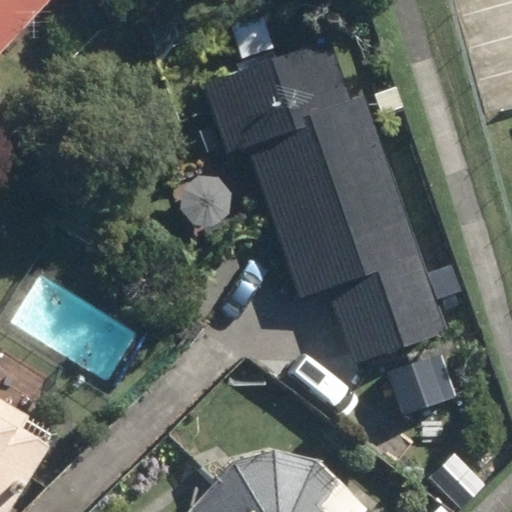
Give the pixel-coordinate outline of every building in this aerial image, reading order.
[(0,0),(0,55),(51,0),(0,0)] [(440,338),(359,106),(345,110),(323,46),(197,89),(222,161),(243,154),(296,304),(322,296),(348,372),(440,338)] [(137,333),(39,270),(8,319),(106,382),(137,333)] [(154,314),(176,330),(187,316),(166,299),(154,314)] [(445,400),(425,360),(378,383),(398,423),(445,400)] [(0,511),(3,511),(39,458),(9,440),(17,428),(0,417),(0,511)] [(453,453),(429,478),(461,510),(486,485),(453,453)] [(309,511),(327,493),(308,475),(270,461),(226,472),(209,488),(213,492),(193,511),(309,511)]
